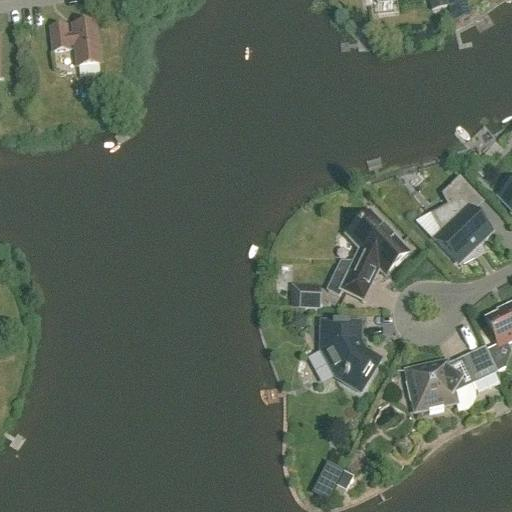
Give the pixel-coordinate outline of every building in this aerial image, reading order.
[(445,0),(435,0),(435,1),(430,3),(432,13),(448,9),(445,0)] [(466,4),(451,8),(455,24),(470,20),(466,4)] [(100,68),(95,26),(72,29),(74,39),(67,40),(66,30),(51,31),(53,55),(69,53),(68,49),(75,48),(77,70),(100,68)] [(471,216),(482,206),(459,183),(443,198),(450,209),(432,219),(433,220),(435,219),(444,234),(435,243),(459,267),(461,265),(463,267),(474,262),(471,255),(491,236),(471,216)] [(503,196),(503,197),(499,201),(511,213),(511,183),(509,183),(501,190),(503,196)] [(385,280),(410,256),(371,216),(346,240),(360,254),(354,266),(341,266),(327,294),(339,300),(341,295),(364,306),(379,274),(385,280)] [(318,313),(319,298),(299,297),(298,312),(318,313)] [(492,336),(491,339),(494,345),(496,346),(499,351),(511,344),(511,307),(499,314),(500,317),(486,324),(492,336)] [(360,326),(321,325),(321,346),(342,385),(361,396),(381,363),(361,351),(359,348),(360,326)] [(463,384),(469,382),(472,389),(497,377),(486,351),(448,369),(448,366),(407,375),(415,416),(429,413),(429,417),(444,414),(443,410),(456,407),(454,397),(463,384)] [(325,467),(319,479),(335,486),(341,475),(325,467)]
